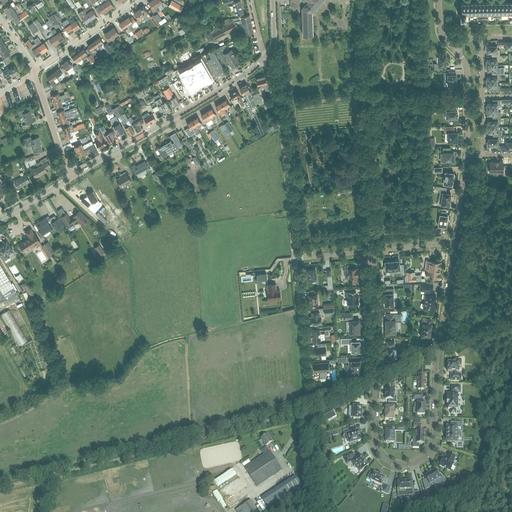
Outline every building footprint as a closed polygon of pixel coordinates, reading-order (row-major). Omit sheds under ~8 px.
[(90,5),(92,3),(89,0),(84,0),(88,6),(86,7),(84,4),(82,6),(87,13),(91,19),(97,16),(92,9),(90,5)] [(98,0),(99,0),(97,1),(100,5),(98,7),(100,9),(102,13),(103,13),(104,14),(106,13),(105,12),(105,11),(108,10),(104,3),(101,0),(98,0)] [(101,0),(104,3),(108,10),(114,6),(111,2),(109,0),(101,0)] [(158,12),(161,10),(154,0),(152,0),(149,2),(153,9),(155,8),(158,12)] [(161,0),(154,0),(161,10),(164,8),(161,4),(163,2),(161,0)] [(184,7),(172,0),(169,6),(180,12),(184,7)] [(233,0),(222,0),(224,3),(232,1),(235,15),(244,13),(240,0),(235,0),(234,0),(233,0)] [(292,0),(293,0),(291,0),(291,7),(296,12),(302,11),(303,36),(312,35),(312,11),(314,8),(317,10),(322,10),(326,6),(326,0),(325,0),(292,0)] [(8,5),(3,8),(7,13),(17,6),(19,5),(18,3),(16,4),(15,5),(13,2),(11,3),(8,5)] [(477,17),(485,17),(484,2),(461,2),(461,3),(461,13),(460,13),(460,19),(470,18),(470,17),(477,17)] [(493,16),(496,16),(500,16),(500,17),(508,17),(508,2),(484,2),(485,17),(493,17),(493,16)] [(17,6),(7,13),(10,18),(12,20),(13,22),(15,21),(17,19),(19,18),(18,16),(17,14),(15,12),(19,9),(17,6)] [(87,13),(82,6),(80,7),(82,10),(78,12),(81,17),(85,23),(91,19),(87,13)] [(144,6),(139,9),(146,20),(149,18),(146,14),(148,13),(144,6)] [(139,20),(140,22),(142,20),(143,22),(146,20),(139,9),(134,13),(139,20)] [(53,26),(58,23),(53,15),(51,12),(47,14),(49,16),(47,17),(53,26)] [(53,15),(58,23),(62,20),(57,12),(53,15)] [(154,16),(160,24),(166,20),(165,18),(162,20),(157,14),(154,16)] [(153,15),(150,17),(157,27),(160,25),(153,15)] [(236,18),(237,21),(233,22),(232,20),(229,21),(224,24),(218,26),(214,28),(213,29),(212,29),(213,30),(211,31),(205,34),(208,41),(214,38),(215,39),(221,36),(231,31),(237,28),(240,27),(241,29),(243,28),(243,25),(252,23),(250,15),(236,18)] [(124,20),(132,31),(134,29),(131,24),(134,23),(136,21),(133,16),(130,18),(129,16),(124,20)] [(80,27),(78,22),(76,20),(70,24),(75,30),(80,27)] [(129,33),(132,31),(124,20),(119,23),(124,30),(126,29),(129,33)] [(41,33),(35,24),(34,21),(28,25),(33,33),(39,29),(41,33)] [(35,24),(41,33),(45,30),(39,21),(35,24)] [(237,28),(231,31),(232,33),(239,31),(239,34),(244,33),(245,34),(254,32),(252,23),(243,25),(243,28),(241,29),(240,27),(237,28)] [(69,34),(75,30),(70,24),(65,27),(69,34)] [(119,34),(117,31),(114,27),(109,30),(114,37),(119,34)] [(53,46),(59,42),(55,35),(52,31),(50,28),(48,29),(50,33),(49,33),(52,37),(49,39),(53,46)] [(60,31),(57,33),(55,29),(52,31),(55,35),(59,42),(65,38),(60,31)] [(145,35),(141,29),(135,33),(138,38),(142,36),(145,35)] [(115,39),(114,37),(109,30),(104,34),(109,40),(111,39),(114,43),(115,43),(115,44),(117,43),(117,42),(117,41),(115,39)] [(123,34),(125,38),(126,38),(130,44),(133,41),(133,40),(134,39),(131,35),(129,37),(125,32),(123,34)] [(38,46),(43,53),(48,49),(44,42),(41,44),(38,40),(37,41),(33,34),(32,34),(31,34),(36,43),(37,44),(38,46)] [(104,44),(103,42),(100,37),(94,42),(97,46),(98,48),(104,44)] [(37,44),(36,43),(32,45),(28,39),(24,42),(28,48),(27,48),(31,53),(34,51),(37,56),(43,53),(38,46),(37,44)] [(97,46),(94,42),(88,46),(92,52),(95,49),(94,48),(97,46)] [(109,54),(113,52),(107,44),(103,46),(109,54)] [(117,47),(115,48),(112,44),(109,46),(113,52),(116,49),(116,50),(120,47),(118,44),(115,46),(117,47)] [(227,44),(214,50),(224,66),(224,67),(230,63),(223,51),(229,47),(227,44)] [(493,53),(493,56),(500,56),(500,50),(497,50),(497,46),(491,46),(491,44),(485,45),(485,50),(487,50),(487,53),(493,53)] [(229,47),(223,51),(230,63),(232,67),(239,62),(231,49),(230,50),(229,47)] [(7,48),(0,51),(0,52),(3,57),(6,56),(10,53),(7,48)] [(84,49),(78,53),(81,57),(87,53),(84,49)] [(212,59),(207,61),(215,75),(221,72),(222,73),(226,71),(223,67),(213,50),(208,53),(212,59)] [(176,54),(178,61),(188,58),(185,51),(176,54)] [(82,59),(81,57),(78,53),(72,57),(76,63),(77,64),(75,65),(80,72),(83,70),(80,66),(84,62),(82,59)] [(96,61),(91,54),(88,56),(91,61),(93,64),(96,62),(95,61),(96,61)] [(437,63),(434,63),(434,69),(443,69),(443,66),(446,66),(446,56),(439,56),(439,63),(437,63)] [(486,65),(497,65),(497,62),(500,62),(500,56),(493,56),(493,59),(487,59),(487,61),(486,61),(486,65)] [(186,68),(179,72),(191,91),(198,87),(197,87),(200,85),(199,83),(201,83),(202,84),(204,82),(205,83),(212,79),(201,59),(193,63),(194,64),(187,68),(186,68)] [(62,64),(60,66),(63,70),(65,72),(67,76),(69,79),(73,77),(72,75),(71,76),(69,74),(68,72),(67,70),(73,66),(71,64),(68,60),(62,64)] [(486,65),(486,69),(487,69),(487,71),(493,71),(493,74),(500,74),(504,74),(504,68),(497,68),(497,65),(486,65)] [(15,66),(11,68),(9,69),(13,76),(19,72),(15,66)] [(13,76),(9,69),(3,73),(7,79),(13,76)] [(62,73),(59,69),(53,73),(56,77),(62,73)] [(450,75),(448,75),(448,86),(456,86),(456,75),(454,75),(454,72),(450,72),(450,75)] [(50,87),(53,84),(52,83),(55,81),(53,79),(56,77),(53,73),(47,77),(51,82),(48,84),(50,87)] [(486,83),(497,83),(497,80),(500,80),(500,74),(493,74),(493,77),(487,77),(487,79),(486,79),(486,83)] [(256,78),(257,83),(258,86),(264,85),(266,91),(270,90),(267,79),(266,80),(265,75),(262,76),(262,77),(256,78)] [(497,83),(486,83),(486,87),(487,87),(487,89),(494,89),(494,92),(500,92),(500,86),(497,86),(497,83)] [(246,84),(239,88),(242,92),(244,96),(247,94),(249,100),(248,100),(251,107),(256,106),(255,103),(252,95),(251,92),(249,88),(250,88),(247,84),(247,85),(246,84)] [(112,87),(105,90),(107,95),(114,92),(112,87)] [(170,99),(172,102),(175,106),(180,103),(176,96),(174,97),(168,88),(163,91),(169,100),(170,99)] [(244,104),(244,102),(242,100),(236,90),(230,94),(233,99),(236,98),(239,102),(238,102),(241,107),(244,104)] [(56,94),(51,95),(53,101),(62,98),(70,96),(67,91),(64,92),(65,94),(60,96),(59,93),(56,94)] [(258,93),(252,95),(255,103),(256,102),(259,101),(261,100),(258,93)] [(62,98),(53,101),(55,107),(56,106),(57,109),(63,107),(63,104),(62,102),(68,100),(68,102),(72,101),(70,96),(62,98)] [(160,97),(155,100),(161,111),(164,109),(165,112),(170,108),(168,104),(166,101),(163,102),(160,97)] [(130,98),(120,104),(121,106),(132,100),(130,98)] [(226,99),(221,103),(225,108),(226,112),(230,110),(229,108),(231,107),(226,99)] [(142,109),(146,107),(143,100),(138,103),(142,109)] [(248,100),(244,102),(245,104),(250,115),(253,114),(251,107),(248,100)] [(486,105),(486,109),(498,109),(498,106),(501,106),(500,100),(494,100),(494,103),(488,103),(488,105),(486,105)] [(116,107),(112,109),(117,117),(120,115),(124,122),(122,123),(127,131),(129,135),(134,132),(130,125),(131,124),(128,118),(127,119),(118,102),(114,104),(116,107)] [(227,112),(226,112),(225,108),(221,103),(216,106),(221,115),(227,112)] [(58,111),(57,112),(59,117),(67,114),(76,112),(77,111),(76,107),(71,109),(71,110),(65,111),(64,109),(65,109),(64,106),(63,107),(57,109),(58,111)] [(448,110),(448,107),(442,107),(442,110),(446,110),(446,111),(446,118),(449,118),(449,119),(453,119),(453,118),(457,118),(457,116),(458,116),(458,113),(457,113),(457,111),(448,111),(448,110)] [(212,108),(207,111),(212,121),(216,118),(215,117),(217,116),(212,108)] [(25,109),(18,111),(20,117),(23,116),(26,124),(23,125),(24,128),(31,126),(30,123),(34,121),(30,111),(26,112),(25,109)] [(498,112),(498,109),(486,109),(486,113),(488,113),(488,115),(494,115),(494,118),(501,118),(501,112),(498,112)] [(212,121),(207,111),(201,115),(206,123),(209,121),(211,120),(212,121)] [(67,114),(59,117),(60,123),(64,122),(65,124),(70,122),(69,120),(68,120),(67,118),(73,116),(75,115),(76,116),(77,115),(76,112),(67,114)] [(142,115),(145,120),(148,125),(156,120),(152,114),(150,115),(148,112),(142,115)] [(128,118),(131,124),(132,125),(133,125),(136,131),(141,128),(139,125),(144,122),(141,118),(140,115),(133,119),(132,116),(128,118)] [(198,117),(192,120),(196,126),(197,128),(203,125),(198,117)] [(113,124),(114,126),(118,133),(124,130),(120,123),(117,118),(113,120),(115,123),(113,124)] [(486,123),(487,127),(498,127),(498,124),(501,124),(501,118),(494,118),(494,121),(488,121),(488,123),(486,123)] [(187,124),(192,132),(193,131),(197,129),(197,128),(196,126),(192,120),(187,124)] [(224,124),(231,135),(234,134),(232,130),(233,130),(228,121),(224,124)] [(65,127),(62,128),(64,133),(78,129),(82,127),(81,124),(76,125),(77,126),(73,127),(72,125),(70,126),(69,125),(70,125),(70,122),(65,124),(65,127)] [(231,135),(224,124),(219,127),(227,139),(232,136),(231,135)] [(78,129),(64,133),(66,139),(69,138),(71,142),(76,141),(77,140),(75,133),(77,133),(76,132),(85,129),(87,128),(86,126),(85,126),(82,127),(78,129)] [(112,131),(108,134),(103,126),(100,128),(104,136),(105,136),(109,143),(114,139),(112,137),(115,135),(112,131)] [(454,133),(454,126),(445,126),(445,131),(448,131),(448,142),(457,142),(457,133),(454,133)] [(494,133),(494,136),(501,136),(502,136),(502,130),(501,130),(498,130),(498,127),(487,127),(487,131),(488,131),(488,133),(494,133)] [(106,144),(104,140),(102,137),(103,137),(99,129),(94,133),(99,141),(96,142),(99,148),(106,144)] [(214,130),(209,133),(211,136),(218,146),(221,144),(218,139),(219,138),(214,130)] [(172,144),(171,141),(157,149),(158,149),(162,157),(172,151),(173,153),(179,149),(178,147),(182,145),(178,137),(175,133),(176,133),(175,133),(171,136),(175,142),(172,144)] [(501,142),(501,136),(494,136),(494,139),(488,139),(488,141),(487,141),(487,147),(493,147),(493,146),(498,146),(498,142),(501,142)] [(30,137),(26,138),(24,139),(26,146),(32,144),(34,149),(33,150),(35,155),(40,154),(39,151),(42,150),(40,142),(40,141),(39,137),(31,140),(30,137)] [(186,137),(182,139),(186,145),(187,144),(194,157),(192,158),(196,165),(200,163),(194,152),(195,152),(193,149),(186,137)] [(74,147),(77,152),(93,144),(92,141),(82,146),(81,143),(74,147)] [(93,144),(77,152),(80,158),(87,154),(85,152),(89,150),(90,152),(93,157),(99,154),(93,144)] [(451,151),(451,147),(443,147),(443,151),(444,151),(444,154),(443,154),(442,155),(441,156),(441,157),(441,158),(442,159),(443,160),(444,160),(444,161),(448,161),(449,163),(448,163),(455,163),(456,158),(452,158),(452,156),(456,156),(457,151),(451,151)] [(226,152),(231,160),(237,156),(232,148),(226,152)] [(36,162),(34,155),(22,159),(24,163),(25,165),(26,164),(27,168),(36,162)] [(48,161),(43,164),(43,165),(32,171),(36,178),(47,171),(46,169),(50,166),(48,161)] [(132,166),(134,171),(136,175),(137,174),(138,177),(144,174),(143,173),(146,171),(150,169),(145,161),(136,166),(135,165),(135,164),(131,166),(132,166)] [(489,162),(489,171),(489,173),(503,173),(503,176),(507,176),(507,166),(503,166),(503,162),(498,162),(494,162),(489,162)] [(0,172),(5,180),(11,177),(7,168),(0,172)] [(131,181),(128,176),(126,172),(120,175),(121,177),(117,179),(121,186),(122,188),(122,189),(123,188),(123,190),(125,190),(127,189),(127,188),(126,186),(125,184),(131,181)] [(445,172),(443,183),(443,184),(452,185),(453,181),(454,177),(453,177),(454,173),(445,172)] [(14,181),(16,183),(18,188),(30,181),(26,174),(14,181)] [(446,193),(446,190),(447,188),(436,186),(435,189),(439,190),(439,192),(442,193),(441,204),(449,206),(451,194),(446,193)] [(95,190),(86,195),(86,196),(88,197),(85,199),(84,197),(79,201),(90,213),(105,204),(95,190)] [(68,228),(68,227),(70,230),(72,230),(74,229),(74,227),(73,224),(73,223),(77,221),(83,226),(89,219),(79,210),(73,217),(75,218),(71,220),(67,213),(61,217),(68,228)] [(440,215),(438,225),(446,227),(448,216),(446,215),(446,212),(441,212),(441,215),(440,215)] [(45,217),(42,219),(44,222),(38,226),(40,230),(40,231),(43,235),(53,229),(52,229),(55,227),(57,231),(64,226),(59,218),(57,219),(56,217),(55,218),(53,216),(49,219),(49,218),(50,217),(49,216),(46,217),(46,218),(45,217)] [(19,243),(25,252),(35,246),(40,243),(35,233),(34,234),(31,228),(25,231),(29,237),(27,238),(26,239),(19,243)] [(8,254),(13,251),(8,243),(6,244),(5,242),(0,245),(0,253),(4,260),(10,257),(8,254)] [(48,242),(44,244),(51,256),(52,256),(51,255),(56,252),(53,248),(52,249),(48,242)] [(51,256),(44,244),(41,246),(49,258),(51,256)] [(100,246),(95,250),(99,256),(104,253),(100,246)] [(385,261),(385,262),(386,270),(386,271),(390,270),(390,273),(396,272),(395,270),(399,269),(400,269),(400,272),(403,274),(405,274),(404,264),(399,265),(399,261),(399,260),(398,260),(394,261),(390,261),(385,261)] [(440,270),(439,269),(439,268),(438,268),(439,266),(440,266),(441,262),(439,262),(438,261),(437,261),(436,262),(426,260),(425,270),(426,270),(426,276),(432,277),(433,278),(434,278),(435,278),(438,278),(439,273),(439,271),(440,270)] [(0,306),(5,304),(6,306),(20,298),(17,293),(0,263),(0,306)] [(351,265),(343,266),(343,269),(345,269),(345,277),(348,277),(348,282),(350,282),(350,283),(353,283),(353,281),(357,281),(357,276),(358,276),(358,269),(357,269),(357,268),(351,268),(351,265)] [(307,277),(308,281),(312,280),(313,283),(316,282),(316,280),(315,268),(312,268),(312,269),(305,270),(306,277),(307,277)] [(21,269),(15,271),(18,279),(24,277),(21,269)] [(406,276),(405,276),(405,282),(420,281),(420,276),(414,276),(414,272),(407,273),(407,274),(406,274),(406,275),(407,275),(407,276),(406,276)] [(33,297),(27,284),(24,285),(30,298),(33,297)] [(271,300),(271,301),(276,301),(276,299),(281,299),(280,290),(277,290),(276,284),(267,285),(267,291),(268,300),(271,300)] [(426,289),(426,291),(426,292),(426,294),(425,294),(425,299),(424,299),(424,300),(423,302),(424,303),(423,308),(434,310),(436,295),(429,294),(429,292),(432,292),(433,285),(422,284),(421,289),(426,289)] [(394,289),(385,289),(386,293),(385,293),(385,306),(393,306),(393,301),(394,301),(394,297),(393,297),(393,293),(394,293),(394,289)] [(349,299),(347,299),(348,306),(351,306),(351,307),(354,306),(359,306),(359,298),(356,298),(356,291),(349,292),(349,299)] [(318,301),(317,294),(307,295),(308,299),(309,299),(309,302),(308,302),(308,306),(318,306),(318,305),(317,305),(317,302),(318,301)] [(401,311),(401,319),(405,319),(406,310),(397,310),(397,307),(391,306),(391,310),(401,311)] [(23,342),(27,340),(27,338),(22,331),(20,327),(19,326),(15,318),(14,318),(11,312),(10,310),(9,311),(4,313),(6,319),(12,329),(13,333),(19,343),(23,342)] [(312,316),(309,317),(310,324),(321,323),(320,312),(312,313),(312,316)] [(401,320),(401,314),(387,314),(387,320),(385,320),(386,334),(396,333),(395,320),(401,320)] [(431,319),(427,318),(426,324),(423,323),(422,328),(421,328),(420,331),(421,332),(421,336),(421,338),(419,338),(419,344),(426,345),(427,339),(426,339),(426,337),(430,337),(432,324),(431,324),(431,319)] [(360,333),(359,320),(350,320),(350,334),(360,333)] [(320,329),(311,330),(311,334),(311,337),(312,337),(312,341),(321,340),(325,339),(324,334),(320,334),(320,329)] [(348,338),(341,339),(341,344),(351,344),(351,352),(360,352),(360,351),(362,351),(361,347),(360,347),(360,341),(348,341),(348,338)] [(388,348),(386,348),(386,359),(388,359),(388,360),(391,360),(391,359),(393,359),(393,354),(396,354),(396,349),(395,349),(395,348),(392,348),(392,346),(394,346),(394,341),(387,341),(387,346),(388,346),(388,348)] [(313,356),(327,355),(326,347),(325,347),(325,344),(317,344),(318,347),(312,348),(313,356)] [(351,374),(349,374),(349,377),(356,376),(356,374),(361,374),(361,360),(351,361),(351,374)] [(455,363),(448,363),(448,372),(452,372),(452,375),(451,374),(451,381),(460,381),(461,381),(459,380),(459,375),(457,375),(457,372),(459,372),(459,367),(461,367),(461,362),(455,361),(455,363)] [(328,362),(314,364),(315,372),(320,371),(320,373),(320,378),(326,377),(326,371),(329,370),(328,362)] [(424,374),(419,373),(418,378),(415,378),(415,379),(415,381),(415,382),(418,382),(418,390),(420,390),(420,391),(422,391),(422,390),(425,390),(425,386),(426,382),(425,382),(425,378),(424,378),(424,374)] [(455,414),(455,410),(457,410),(457,395),(456,395),(456,393),(460,393),(460,387),(452,387),(451,393),(452,393),(452,395),(448,395),(448,400),(447,400),(447,405),(448,405),(448,410),(451,410),(451,414),(455,414)] [(394,395),(394,390),(385,389),(385,393),(385,396),(385,399),(388,400),(388,403),(396,403),(396,395),(394,395)] [(425,415),(425,403),(417,403),(417,415),(425,415)] [(396,404),(388,404),(388,407),(385,407),(385,411),(385,415),(385,419),(389,420),(390,421),(392,421),(393,420),(394,420),(394,412),(395,412),(396,404)] [(349,415),(349,418),(353,418),(353,419),(361,419),(362,407),(353,406),(353,407),(349,407),(349,410),(349,415)] [(324,423),(336,417),(333,411),(321,416),(324,423)] [(461,441),(461,433),(457,433),(457,426),(461,426),(461,423),(451,423),(450,427),(447,427),(446,443),(451,443),(451,444),(454,444),(454,443),(456,443),(457,441),(461,441)] [(413,443),(413,444),(412,448),(419,448),(419,444),(424,444),(424,441),(424,440),(424,438),(424,437),(424,431),(420,431),(420,429),(421,429),(421,425),(413,425),(413,429),(417,429),(417,431),(416,431),(416,443),(413,443)] [(344,435),(344,436),(343,436),(343,437),(343,438),(343,439),(343,440),(344,441),(346,441),(348,440),(349,444),(350,444),(350,446),(356,444),(356,442),(361,440),(358,431),(356,432),(355,427),(348,429),(348,430),(344,431),(345,435),(344,435)] [(394,431),(386,431),(386,442),(387,442),(387,443),(390,443),(394,443),(394,431)] [(267,434),(261,439),(266,446),(272,442),(267,434)] [(244,468),(247,472),(257,487),(282,470),(266,447),(261,451),(264,455),(244,468)] [(352,453),(344,458),(347,463),(351,461),(355,466),(354,466),(354,467),(356,470),(357,469),(359,472),(360,472),(361,472),(364,470),(363,469),(368,465),(361,456),(356,460),(355,459),(352,453)] [(457,459),(458,456),(452,453),(451,456),(448,454),(447,458),(446,460),(443,459),(439,466),(450,471),(454,464),(452,463),(455,458),(457,459)] [(235,465),(214,477),(224,494),(236,488),(231,480),(240,474),(235,465)] [(431,486),(430,485),(437,480),(442,485),(446,481),(441,477),(440,478),(435,470),(431,473),(431,472),(428,474),(425,476),(424,476),(426,479),(422,481),(425,490),(431,486)] [(370,473),(368,478),(371,480),(371,481),(381,486),(381,487),(382,489),(383,490),(382,492),(388,495),(391,488),(385,485),(383,484),(385,479),(381,477),(382,476),(379,474),(378,475),(374,473),(374,475),(370,473)] [(297,475),(261,498),(268,508),(301,486),(299,483),(301,482),(297,475)] [(398,488),(397,488),(397,494),(408,494),(408,497),(412,497),(412,502),(419,501),(419,495),(418,495),(418,492),(414,492),(413,487),(412,487),(412,482),(406,482),(403,482),(398,482),(398,488)] [(258,511),(251,501),(235,511),(236,511),(258,511)] [(380,509),(385,511),(388,503),(382,501),(380,509)]
